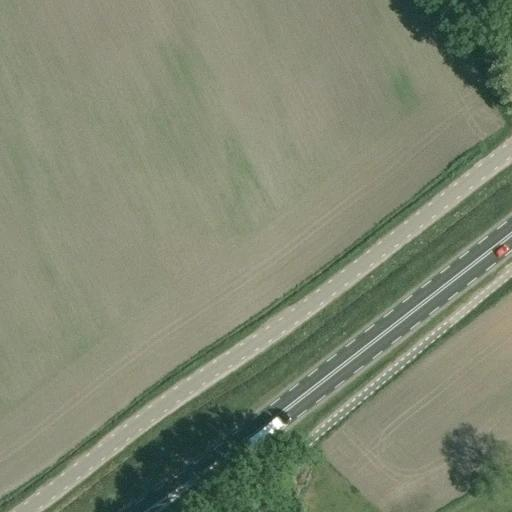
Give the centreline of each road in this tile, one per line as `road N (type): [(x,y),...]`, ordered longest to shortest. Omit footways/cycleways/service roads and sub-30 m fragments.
road 1 (unclassified): [(30,511),(511,151)]
road 2 (primary): [(148,511),(511,235)]
